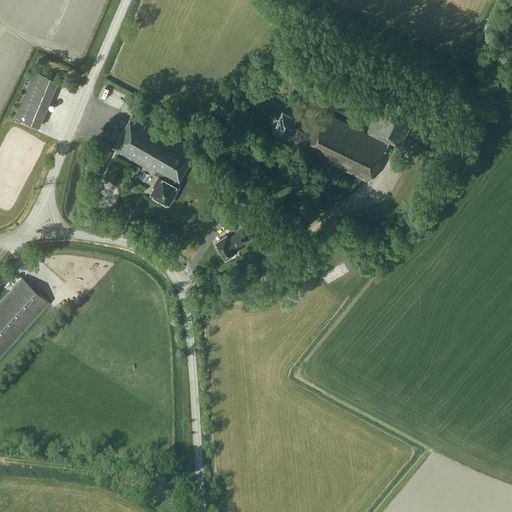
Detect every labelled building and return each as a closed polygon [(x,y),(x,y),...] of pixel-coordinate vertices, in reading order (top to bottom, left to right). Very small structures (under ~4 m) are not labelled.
[(16,117),(39,127),(58,80),(35,70),(16,117)] [(390,141),(400,146),(422,100),(390,83),(367,133),(319,109),(311,126),(295,118),(296,118),(282,111),(279,117),(275,115),(271,122),(275,125),(272,131),(304,146),(302,149),(368,182),(390,141)] [(136,103),(132,110),(143,116),(147,109),(136,103)] [(155,183),(157,184),(151,193),(168,203),(178,187),(169,182),(171,178),(178,182),(197,150),(133,112),(112,149),(150,170),(153,171),(155,172),(154,174),(158,176),(155,183)] [(113,151),(109,150),(112,145),(98,138),(84,167),(101,176),(113,151)] [(249,239),(243,229),(228,238),(226,235),(215,242),(225,258),(237,250),(236,248),(249,239)] [(23,277),(0,302),(0,358),(50,302),(23,277)]
